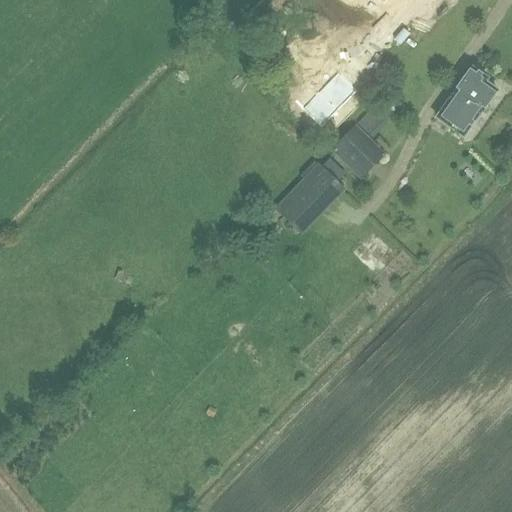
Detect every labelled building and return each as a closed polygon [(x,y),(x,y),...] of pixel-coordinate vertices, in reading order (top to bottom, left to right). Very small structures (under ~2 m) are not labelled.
[(463,139),(469,130),(496,92),(484,84),(487,80),(472,70),(436,119),(463,139)] [(315,98),(303,110),(321,127),(356,92),(338,75),(315,98)] [(389,122),(375,108),(358,125),(372,140),(389,122)] [(355,128),(333,151),(361,179),(384,156),(355,128)] [(341,189),(318,167),(276,210),(298,233),(341,189)]
